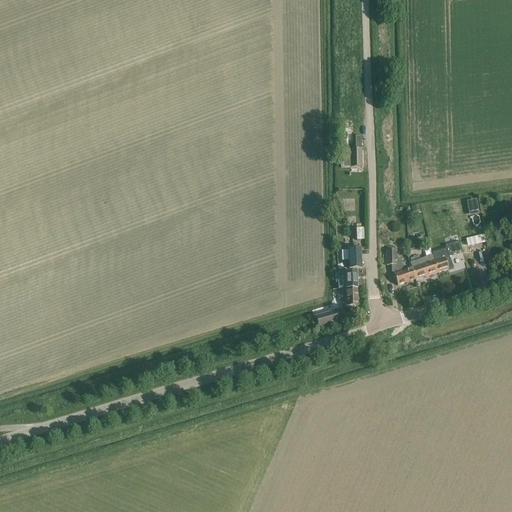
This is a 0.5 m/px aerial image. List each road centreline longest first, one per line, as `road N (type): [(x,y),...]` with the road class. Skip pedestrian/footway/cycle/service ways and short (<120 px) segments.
road 1 (unclassified): [(0,439),(380,326)]
road 2 (unclassified): [(380,326),(372,297),(365,0)]
road 3 (unclassified): [(511,288),(380,326)]
